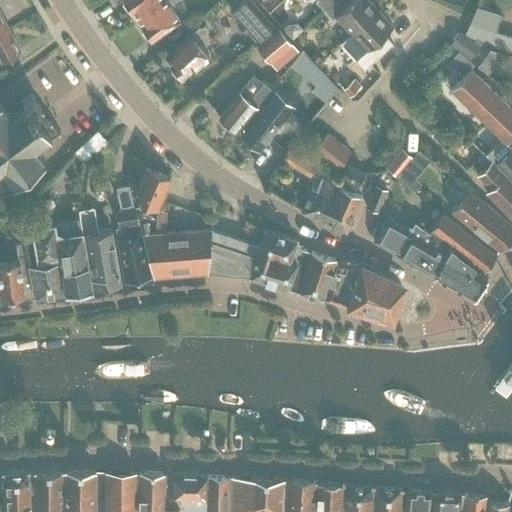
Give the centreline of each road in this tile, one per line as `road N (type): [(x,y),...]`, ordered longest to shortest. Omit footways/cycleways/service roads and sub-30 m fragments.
road 1 (residential): [(511,472),(0,459)]
road 2 (tertiary): [(458,304),(366,248),(223,181),(112,73),(62,0)]
road 3 (residential): [(0,309),(224,285),(411,330),(434,325),(458,304)]
road 4 (residential): [(348,131),(421,40),(430,17),(409,0)]
